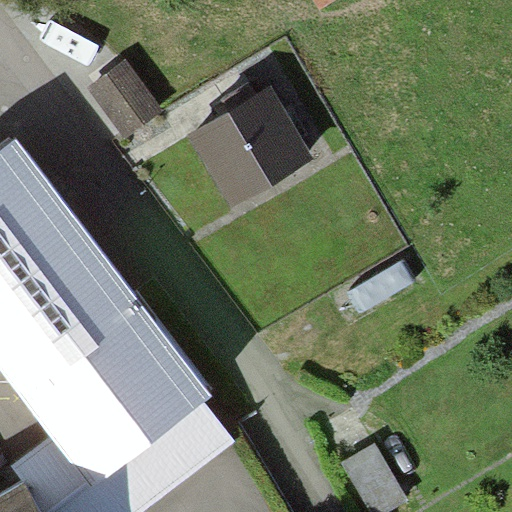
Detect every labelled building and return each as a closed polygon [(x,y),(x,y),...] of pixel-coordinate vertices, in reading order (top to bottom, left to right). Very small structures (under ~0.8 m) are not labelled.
[(315,0),(322,10),(338,0),(315,0)] [(130,63),(90,90),(126,141),(166,114),(130,63)] [(253,85),(219,105),(227,119),(192,139),(235,212),(312,166),(270,96),(262,101),(253,85)] [(0,349),(63,432),(21,463),(48,511),(137,511),(232,440),(195,391),(211,378),(17,123),(0,135),(0,349)] [(377,437),(344,456),(374,509),(407,491),(377,437)] [(0,511),(48,511),(21,463),(16,455),(0,464),(0,511)]
